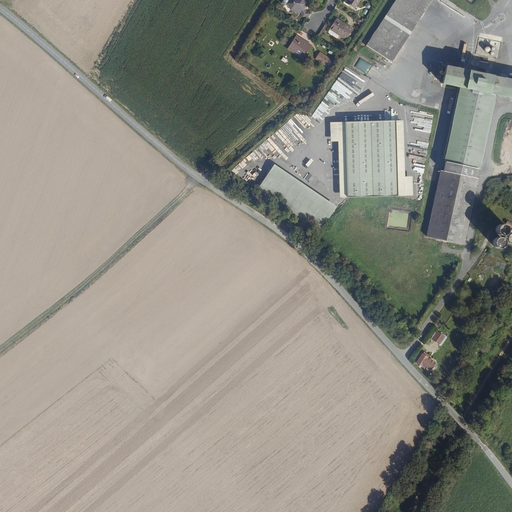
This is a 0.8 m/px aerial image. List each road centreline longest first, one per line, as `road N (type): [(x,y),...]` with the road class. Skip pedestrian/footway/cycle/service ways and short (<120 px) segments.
road 1 (unclassified): [(198,179),(316,263),(511,485)]
road 2 (track): [(287,100),(0,349)]
road 3 (residential): [(198,179),(0,9)]
road 4 (track): [(511,336),(415,511)]
